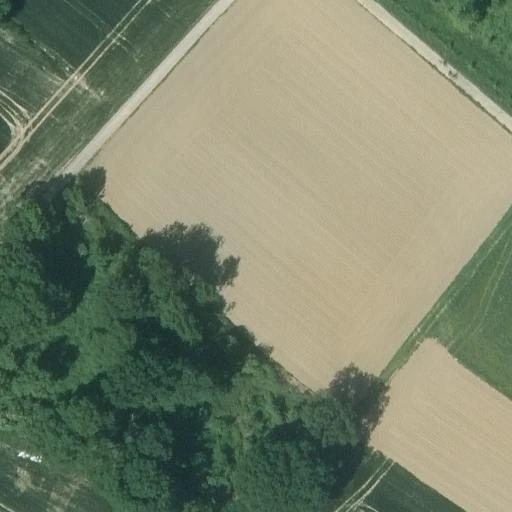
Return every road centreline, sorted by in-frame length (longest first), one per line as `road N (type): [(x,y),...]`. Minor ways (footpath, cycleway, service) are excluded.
road 1 (track): [(0,285),(255,0)]
road 2 (track): [(287,511),(511,241)]
road 3 (track): [(0,412),(78,441),(212,511)]
road 4 (track): [(511,128),(361,0)]
